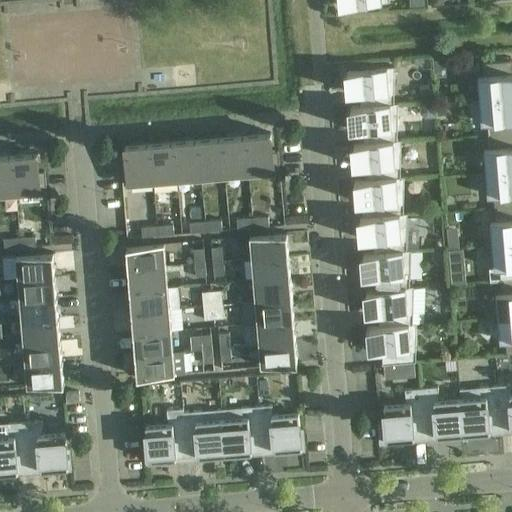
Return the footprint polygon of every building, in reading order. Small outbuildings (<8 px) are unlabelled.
[(412,20),(423,16),(418,2),(407,6),(412,20)] [(479,76),(481,100),(511,97),(511,60),(483,63),(484,76),(479,76)] [(367,94),(368,106),(368,107),(395,104),(396,67),(346,71),(346,72),(348,72),(350,93),(367,94)] [(511,97),(481,100),(483,124),(488,124),(489,136),(511,134),(511,97)] [(398,141),(399,104),(395,104),(368,107),(368,106),(349,108),(349,109),(351,108),(353,130),(370,130),(371,143),(398,141)] [(272,133),(247,135),(250,172),(274,170),(274,168),(280,168),(279,150),(273,151),(272,133)] [(511,134),(489,136),(490,148),(485,149),(487,172),(511,170),(511,134)] [(250,172),(247,135),(223,137),(226,174),(250,172)] [(226,174),(223,137),(199,139),(202,176),(226,174)] [(202,176),(199,139),(175,141),(178,178),(202,176)] [(401,178),(401,177),(402,141),(402,140),(398,141),(371,143),(352,144),(352,145),(354,145),(356,167),(373,167),(374,180),(401,178)] [(178,178),(175,141),(150,143),(154,180),(178,178)] [(154,180),(150,143),(126,145),(128,162),(122,163),(123,181),(129,181),(129,182),(154,180)] [(38,153),(14,155),(17,192),(41,190),(41,188),(47,188),(45,170),(39,171),(38,153)] [(0,193),(17,192),(14,155),(0,156),(0,193)] [(511,170),(487,172),(489,197),(494,196),(495,209),(511,207),(511,170)] [(404,214),(405,178),(405,177),(401,177),(401,178),(374,180),(355,181),(355,182),(358,182),(359,203),(367,203),(368,217),(368,218),(404,214)] [(511,207),(495,209),(496,221),(491,221),(493,245),(511,243),(511,207)] [(407,250),(408,214),(404,214),(368,218),(368,217),(358,218),(358,219),(361,218),(362,240),(379,240),(381,253),(407,251),(407,250)] [(269,216),(253,217),(254,228),(270,226),(269,216)] [(254,228),(253,217),(238,219),(238,229),(254,228)] [(222,220),(206,221),(207,232),(223,230),(222,220)] [(207,232),(206,221),(190,223),(191,233),(207,232)] [(174,224),(158,225),(159,236),(175,234),(174,224)] [(159,236),(158,225),(142,227),(143,237),(159,236)] [(290,255),(288,233),(251,236),(253,258),(290,255)] [(36,236),(20,237),(21,248),(37,246),(36,236)] [(21,248),(20,237),(5,239),(5,249),(21,248)] [(167,266),(165,243),(128,246),(129,269),(167,266)] [(511,243),(493,245),(495,269),(490,270),(491,282),(502,281),(511,280),(511,243)] [(223,246),(212,247),(214,261),(224,261),(223,246)] [(206,262),(205,248),(194,249),(196,263),(206,262)] [(410,288),(410,287),(411,251),(411,250),(407,250),(407,251),(381,253),(361,254),(361,255),(364,255),(366,277),(383,277),(384,290),(410,288)] [(56,275),(54,253),(17,256),(19,278),(56,275)] [(292,277),(290,255),(253,258),(254,280),(292,277)] [(225,275),(224,261),(214,261),(215,276),(225,275)] [(207,276),(206,262),(196,263),(197,277),(207,276)] [(169,287),(167,266),(129,269),(131,290),(169,287)] [(58,297),(56,275),(19,278),(21,300),(58,297)] [(293,298),(292,277),(254,280),(256,301),(293,298)] [(511,280),(502,281),(503,293),(497,294),(499,318),(511,316),(511,280)] [(178,286),(169,287),(131,290),(133,312),(180,308),(178,286)] [(413,324),(414,288),(414,287),(410,287),(410,288),(384,290),(364,291),(364,292),(367,292),(369,313),(386,314),(387,326),(387,327),(413,324)] [(222,290),(212,291),(213,305),(224,304),(222,290)] [(213,305),(212,291),(203,292),(204,306),(213,305)] [(60,318),(58,297),(21,300),(23,321),(60,318)] [(295,320),(293,298),(256,301),(258,323),(295,320)] [(225,319),(224,304),(213,305),(215,319),(225,319)] [(215,319),(213,305),(204,306),(205,320),(215,319)] [(180,308),(133,312),(135,333),(172,330),(184,329),(182,308),(180,308)] [(511,316),(499,318),(501,342),(507,341),(508,354),(511,353),(511,316)] [(61,340),(60,318),(23,321),(24,343),(61,340)] [(258,323),(246,324),(248,345),(260,344),(297,341),(295,320),(258,323)] [(416,362),(418,324),(413,324),(387,327),(387,326),(367,328),(368,329),(370,328),(372,350),(389,350),(390,363),(383,363),(383,365),(416,362)] [(174,352),(172,330),(135,333),(137,355),(174,352)] [(220,333),(221,348),(231,347),(230,333),(220,333)] [(202,335),(203,349),(213,348),(212,334),(202,335)] [(63,361),(61,340),(24,343),(26,364),(63,361)] [(299,364),(297,341),(260,344),(262,367),(299,364)] [(232,361),(231,347),(221,348),(222,362),(232,361)] [(214,362),(213,348),(203,349),(204,363),(214,362)] [(184,351),(174,352),(137,355),(138,377),(186,373),(184,351)] [(65,383),(63,361),(26,364),(28,387),(65,383)] [(511,393),(511,394),(511,385),(498,386),(502,431),(511,430),(511,393)] [(502,431),(498,386),(460,389),(461,398),(465,438),(491,436),(490,432),(502,431)] [(465,438),(461,398),(440,400),(439,387),(422,388),(426,438),(438,437),(438,440),(465,438)] [(426,438),(422,388),(406,390),(407,403),(385,405),(386,422),(379,422),(381,445),(415,442),(415,439),(426,438)] [(67,393),(67,403),(80,402),(80,392),(67,393)] [(305,452),(303,429),(301,429),(300,412),(274,414),(273,405),(260,406),(264,452),(276,451),(276,454),(305,452)] [(264,452),(260,406),(222,409),(227,458),(253,456),(252,453),(264,452)] [(188,458),(185,412),(184,408),(168,410),(169,423),(159,424),(147,425),(148,442),(146,442),(148,465),(177,462),(177,459),(188,458)] [(227,458),(222,409),(185,412),(188,458),(200,457),(200,460),(227,458)] [(72,471),(70,448),(67,448),(66,432),(44,433),(43,420),(26,422),(30,471),(42,470),(42,474),(72,471)] [(30,471),(26,422),(10,423),(11,436),(0,437),(0,477),(19,476),(19,472),(30,471)]
